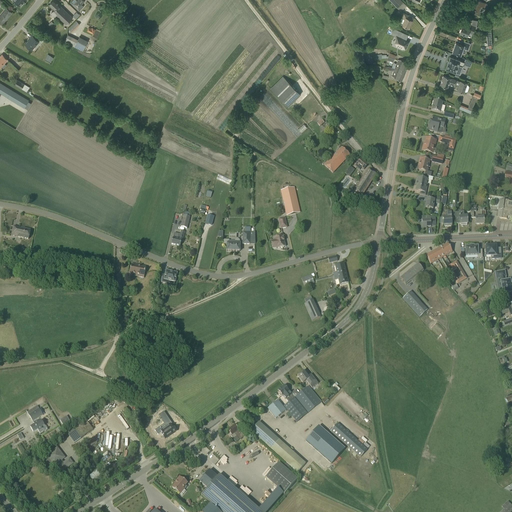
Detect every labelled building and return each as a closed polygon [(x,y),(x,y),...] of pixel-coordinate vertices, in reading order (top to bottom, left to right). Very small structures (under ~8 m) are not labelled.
[(54,0),(53,0),(49,4),(54,10),(52,11),(55,14),(59,18),(66,25),(67,23),(71,19),(72,18),(59,5),(57,3),(54,0)] [(82,4),(85,1),(84,0),(77,0),(72,5),(79,11),(84,6),(82,4)] [(389,0),(401,11),(406,6),(400,0),(389,0)] [(472,1),(469,7),(472,9),(473,8),(475,9),(478,10),(479,11),(480,9),(482,6),(485,7),(486,4),(484,2),(485,1),(485,0),(473,0),(473,2),(472,1)] [(511,0),(503,4),(505,10),(511,7),(511,0)] [(11,13),(6,8),(0,16),(0,23),(2,25),(11,13)] [(398,23),(403,26),(408,28),(412,20),(411,20),(413,17),(403,13),(398,23)] [(76,20),(68,29),(72,32),(80,24),(76,20)] [(475,26),(471,25),(467,23),(466,27),(462,25),(459,33),(467,36),(468,32),(472,33),(475,26)] [(78,40),(67,34),(64,42),(82,51),(88,41),(80,37),(78,40)] [(39,42),(32,35),(28,39),(29,39),(25,44),(32,50),(39,42)] [(397,35),(396,37),(398,38),(396,41),(399,42),(397,46),(396,46),(402,49),(402,48),(403,48),(405,49),(408,42),(400,38),(401,36),(397,35)] [(456,42),(452,52),(460,55),(463,48),(468,50),(470,44),(462,41),(461,44),(456,42)] [(389,53),(388,56),(387,57),(387,60),(390,61),(389,64),(391,65),(392,62),(393,62),(395,56),(389,53)] [(459,60),(450,56),(446,68),(447,69),(447,70),(453,72),(453,71),(455,72),(457,65),(462,67),(463,64),(470,67),(472,61),(465,59),(464,62),(459,60)] [(395,65),(394,67),(405,72),(408,63),(401,60),(400,61),(397,60),(395,65)] [(383,67),(383,70),(386,70),(391,71),(393,71),(391,76),(394,77),(397,78),(402,80),(405,72),(394,67),(394,68),(383,67)] [(466,84),(467,83),(460,81),(460,82),(450,78),(451,78),(443,75),(440,85),(447,87),(449,83),(458,87),(457,91),(464,93),(464,91),(465,92),(467,91),(469,87),(468,85),(466,84)] [(283,76),(270,89),(288,106),(300,94),(283,76)] [(13,84),(26,92),(29,87),(16,79),(13,84)] [(0,95),(1,94),(27,110),(31,103),(0,83),(0,95)] [(473,108),(472,108),(477,97),(473,96),(467,109),(472,111),(473,108)] [(443,103),(434,100),(431,110),(440,113),(443,103)] [(433,122),(430,121),(427,130),(437,133),(439,127),(443,128),(445,121),(437,118),(434,118),(433,122)] [(448,151),(453,152),(453,150),(454,150),(456,141),(444,138),(445,137),(439,136),(438,142),(449,145),(448,149),(448,151)] [(422,151),(433,154),(435,154),(436,152),(435,149),(434,149),(436,141),(426,138),(425,146),(423,145),(422,151)] [(339,151),(324,165),(333,173),(345,160),(346,161),(351,156),(342,148),(339,151)] [(437,157),(433,156),(431,162),(442,165),(443,159),(436,157),(437,157)] [(420,164),(418,170),(423,171),(425,172),(427,172),(427,171),(430,161),(425,160),(420,158),(419,163),(420,164)] [(355,166),(357,168),(359,170),(361,168),(364,170),(368,165),(361,159),(355,166)] [(365,173),(361,179),(369,185),(371,182),(375,177),(376,175),(368,169),(365,173)] [(428,180),(417,177),(416,183),(417,183),(415,191),(420,192),(419,195),(425,196),(426,193),(427,184),(430,184),(431,181),(428,180)] [(353,192),(357,195),(361,198),(362,196),(369,185),(361,179),(359,182),(358,183),(359,183),(355,189),(353,192)] [(337,187),(333,192),(343,200),(347,194),(337,187)] [(294,188),(282,191),(287,216),(299,213),(294,188)] [(468,190),(460,189),(459,188),(458,192),(457,204),(459,204),(460,192),(468,194),(468,190)] [(428,211),(432,211),(434,204),(439,205),(439,204),(441,204),(442,199),(440,199),(440,198),(434,197),(434,200),(432,200),(427,199),(425,208),(427,208),(427,209),(428,209),(428,211)] [(502,218),(501,219),(507,220),(507,219),(510,220),(510,219),(510,218),(511,218),(511,201),(509,201),(504,200),(500,200),(498,215),(499,215),(500,218),(502,218)] [(484,224),(484,218),(484,217),(486,217),(485,211),(485,208),(481,208),(481,210),(481,211),(481,218),(475,218),(475,220),(475,225),(484,224)] [(451,219),(455,218),(455,212),(447,213),(447,217),(443,218),(443,221),(443,222),(444,227),(452,226),(451,219)] [(455,218),(459,218),(459,224),(461,224),(461,226),(467,225),(467,224),(467,221),(468,221),(468,220),(467,220),(467,216),(463,216),(463,212),(455,212),(455,218)] [(184,216),(181,227),(187,229),(190,217),(184,216)] [(427,220),(422,220),(422,227),(431,227),(431,226),(436,225),(435,218),(427,217),(427,220)] [(285,218),(279,219),(281,229),(287,228),(285,218)] [(30,230),(14,227),(12,236),(29,239),(30,230)] [(182,242),(183,237),(185,232),(181,231),(180,235),(175,233),(174,236),(174,238),(173,238),(171,244),(180,246),(181,242),(182,242)] [(272,249),(276,248),(276,249),(281,248),(282,248),(283,248),(284,247),(285,247),(283,236),(274,238),(274,240),(271,241),(272,249)] [(235,241),(235,242),(229,241),(229,240),(224,240),(224,244),(227,244),(227,251),(232,251),(232,252),(232,251),(234,251),(234,252),(235,252),(235,251),(240,252),(240,244),(239,244),(239,242),(239,241),(239,240),(238,240),(237,239),(237,240),(236,240),(235,240),(235,241)] [(437,250),(441,258),(452,252),(447,244),(437,250)] [(465,247),(466,256),(478,256),(478,258),(482,258),(481,251),(478,251),(478,247),(473,247),(473,246),(469,246),(469,247),(465,247)] [(496,246),(486,246),(486,250),(485,250),(485,253),(486,253),(486,256),(491,256),(491,259),(501,259),(500,248),(500,249),(496,249),(496,246)] [(426,256),(431,264),(441,258),(437,250),(426,256)] [(456,261),(450,265),(453,269),(449,271),(457,285),(467,279),(456,261)] [(130,269),(129,274),(134,275),(134,276),(144,278),(145,273),(146,268),(141,267),(141,266),(138,265),(131,264),(130,269)] [(334,276),(346,273),(343,264),(335,266),(336,273),(333,273),(334,276)] [(423,271),(421,268),(417,264),(400,278),(406,285),(411,281),(413,284),(419,279),(417,276),(423,271)] [(175,282),(177,273),(173,272),(170,271),(170,272),(166,271),(165,276),(162,275),(163,275),(162,275),(161,283),(162,283),(168,284),(168,281),(174,282),(175,282)] [(505,271),(495,273),(497,279),(501,278),(502,282),(501,282),(501,283),(500,283),(501,286),(502,285),(504,294),(505,296),(508,295),(508,294),(511,292),(511,287),(511,288),(511,287),(511,285),(510,280),(507,281),(506,277),(505,271)] [(334,276),(335,281),(338,280),(339,285),(348,283),(346,273),(334,276)] [(314,283),(313,279),(312,277),(314,276),(314,274),(301,278),(304,287),(314,283)] [(462,291),(458,294),(463,302),(468,299),(462,291)] [(427,310),(410,292),(403,299),(420,318),(427,310)] [(313,300),(311,297),(304,299),(306,303),(304,304),(312,321),(320,318),(313,300)] [(501,316),(502,315),(509,312),(511,318),(511,317),(511,306),(499,312),(501,316)] [(437,313),(427,322),(429,325),(439,316),(437,313)] [(505,326),(511,323),(511,318),(510,320),(503,322),(503,323),(502,323),(503,326),(504,326),(505,326)] [(511,367),(511,365),(503,369),(506,376),(509,374),(507,371),(511,368),(511,367)] [(312,388),(316,385),(318,383),(311,374),(308,377),(303,371),(297,376),(303,384),(306,381),(312,388)] [(288,398),(291,401),(294,398),(284,386),(278,391),(282,396),(283,396),(285,400),(288,398)] [(284,407),(287,410),(297,423),(321,403),(308,387),(294,398),(291,401),(284,407)] [(276,419),(287,410),(284,407),(283,407),(278,401),(268,409),(276,419)] [(27,413),(32,422),(44,414),(41,408),(39,409),(37,406),(32,409),(34,412),(33,413),(31,410),(27,413)] [(100,423),(109,414),(107,412),(98,421),(100,423)] [(143,412),(134,416),(136,421),(145,417),(143,412)] [(165,424),(155,431),(158,435),(162,433),(163,434),(162,435),(165,439),(176,432),(173,427),(171,428),(171,427),(173,425),(164,412),(159,416),(165,424)] [(121,414),(117,416),(126,430),(130,427),(121,414)] [(67,416),(60,420),(64,426),(70,422),(67,416)] [(44,426),(41,421),(38,422),(37,421),(33,423),(34,425),(30,427),(33,433),(38,430),(40,433),(44,431),(42,428),(44,426)] [(86,421),(74,430),(81,438),(93,430),(86,421)] [(251,431),(266,445),(274,436),(259,422),(251,431)] [(367,450),(338,424),(332,430),(331,429),(329,431),(361,458),(367,450)] [(244,436),(235,425),(228,431),(231,435),(230,436),(233,439),(236,436),(239,440),(244,436)] [(319,426),(305,441),(332,464),(345,449),(319,426)] [(305,464),(274,436),(266,445),(297,473),(305,464)] [(94,437),(85,444),(88,449),(97,443),(94,437)] [(47,455),(44,458),(44,457),(47,456),(49,458),(48,458),(49,459),(54,466),(59,462),(61,465),(59,466),(63,471),(69,467),(73,464),(70,459),(69,459),(63,463),(61,460),(65,458),(59,451),(57,448),(47,455)] [(297,479),(279,463),(265,478),(284,494),(297,479)] [(90,475),(94,482),(103,476),(98,469),(90,475)] [(202,479),(200,482),(207,489),(218,476),(217,475),(213,472),(212,473),(210,471),(208,473),(208,472),(208,471),(202,476),(204,477),(202,479)] [(207,489),(201,495),(209,502),(210,503),(220,511),(261,511),(259,510),(219,475),(218,476),(207,489)] [(175,484),(172,488),(179,493),(181,495),(187,487),(185,486),(187,483),(179,477),(176,481),(174,483),(175,484)] [(504,509),(501,511),(510,511),(511,511),(511,506),(508,502),(502,507),(504,509)] [(220,511),(210,503),(203,511),(220,511)]
